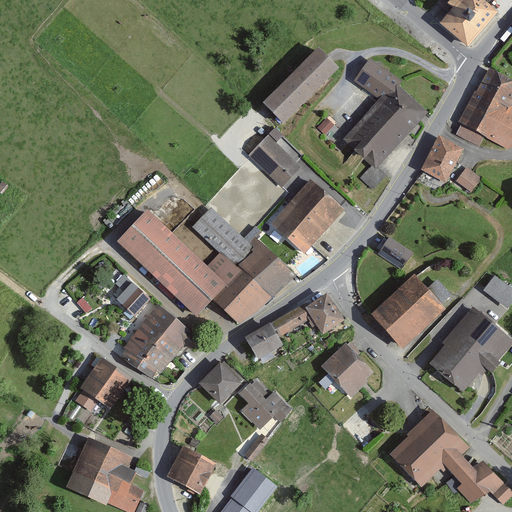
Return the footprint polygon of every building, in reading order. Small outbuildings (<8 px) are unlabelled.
[(460,0),(462,2),(443,22),(468,45),(500,11),(489,0),(460,0)] [(311,46),(257,101),(279,123),(333,68),(311,46)] [(511,81),(487,70),(458,131),(484,143),(486,139),(511,151),(511,148),(511,106),(511,102),(511,81)] [(376,71),(362,87),(376,99),(341,139),(349,146),(346,150),(357,159),(360,155),(373,167),(422,112),(376,71)] [(317,126),(325,133),(334,123),(327,116),(317,126)] [(266,134),(247,154),(282,188),(301,168),(266,134)] [(461,148),(436,136),(420,169),(446,181),(461,148)] [(456,180),(471,190),(481,175),(466,165),(456,180)] [(308,181),(269,227),(303,255),(342,208),(308,181)] [(209,208),(190,227),(219,254),(231,265),(249,246),(209,208)] [(140,210),(111,242),(194,319),(209,303),(238,271),(231,265),(219,254),(205,270),(140,210)] [(388,236),(377,253),(401,268),(412,252),(388,236)] [(238,271),(209,303),(237,324),(294,275),(261,250),(238,271)] [(412,273),(368,313),(399,347),(443,307),(412,273)] [(511,290),(493,275),(478,294),(503,314),(511,302),(511,290)] [(322,285),(237,340),(252,363),(280,345),(276,339),(307,319),(318,337),(345,320),(322,285)] [(137,321),(118,343),(158,377),(193,337),(138,289),(122,307),(137,321)] [(77,301),(87,312),(94,307),(84,296),(77,301)] [(511,339),(472,306),(425,363),(464,394),(485,369),(488,372),(511,342),(511,339)] [(342,341),(319,365),(350,395),(373,371),(342,341)] [(98,356),(76,387),(109,409),(130,378),(98,356)] [(217,362),(197,383),(218,403),(238,382),(217,362)] [(248,384),(238,393),(247,403),(240,409),(260,430),(288,404),(274,390),(263,400),(248,384)] [(435,410),(385,457),(418,492),(446,465),(476,496),(488,484),(506,502),(511,496),(511,493),(484,465),(474,470),(465,460),(474,451),(435,410)] [(257,435),(246,455),(255,459),(266,440),(257,435)] [(82,438),(63,483),(129,511),(132,511),(143,488),(128,481),(133,471),(125,467),(130,458),(82,438)] [(182,448),(168,475),(198,491),(212,463),(182,448)] [(247,470),(213,511),(251,511),(270,488),(247,470)]
